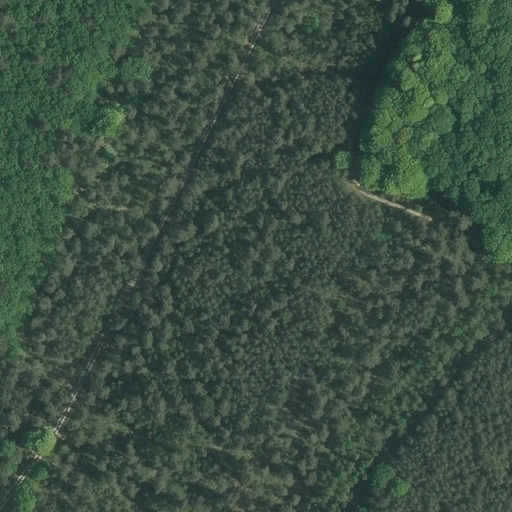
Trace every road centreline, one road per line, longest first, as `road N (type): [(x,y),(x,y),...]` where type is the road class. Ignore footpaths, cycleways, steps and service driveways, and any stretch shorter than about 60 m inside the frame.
road 1 (track): [(271,0),(57,426),(0,503)]
road 2 (track): [(511,324),(434,395),(349,511)]
